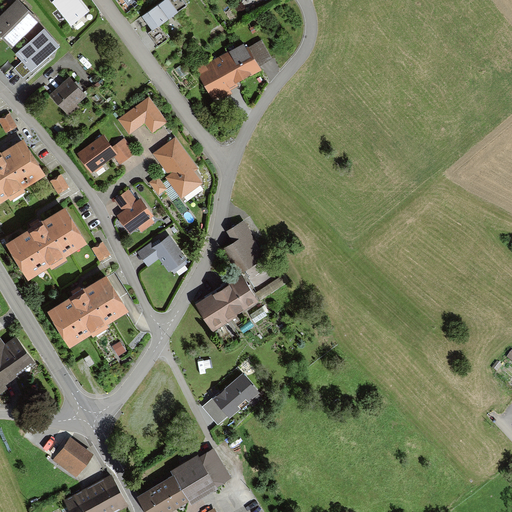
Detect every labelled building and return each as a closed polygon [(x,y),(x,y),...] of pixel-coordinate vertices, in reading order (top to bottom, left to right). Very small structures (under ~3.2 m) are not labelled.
[(50,0),(72,25),(90,10),(81,0),(50,0)] [(185,10),(177,0),(164,0),(139,18),(150,34),(185,10)] [(12,48),(39,22),(18,1),(0,18),(0,37),(1,37),(12,48)] [(45,28),(16,54),(22,61),(14,68),(23,78),(31,72),(31,73),(61,47),(45,28)] [(212,93),(256,71),(243,46),(200,68),(212,93)] [(86,96),(69,78),(50,96),(70,116),(78,108),(76,105),(86,96)] [(149,97),(118,119),(130,134),(144,124),(152,133),(168,122),(149,97)] [(17,127),(10,113),(0,118),(0,121),(6,133),(17,127)] [(91,173),(114,156),(117,154),(112,147),(103,134),(77,153),(91,173)] [(124,138),(112,147),(117,154),(114,156),(120,165),(136,154),(124,138)] [(175,138),(153,154),(169,176),(167,178),(182,198),(202,183),(194,172),(198,169),(175,138)] [(23,189),(45,175),(23,139),(0,153),(0,203),(9,198),(11,201),(25,192),(23,189)] [(69,188),(61,175),(50,181),(58,194),(69,188)] [(158,176),(150,183),(159,195),(167,189),(158,176)] [(142,232),(155,223),(151,217),(154,216),(141,198),(137,201),(129,190),(116,200),(124,211),(117,216),(130,234),(138,227),(142,232)] [(68,260),(65,256),(86,244),(65,210),(7,246),(28,281),(50,267),(51,270),(68,260)] [(223,250),(235,270),(257,256),(237,225),(225,233),(232,244),(223,250)] [(187,259),(169,235),(155,246),(152,242),(138,252),(149,267),(160,259),(169,272),(171,270),(174,273),(187,263),(185,260),(187,259)] [(110,254),(102,242),(92,248),(100,261),(110,254)] [(68,344),(125,309),(105,277),(48,313),(68,344)] [(256,300),(244,278),(196,305),(209,327),(256,300)] [(0,388),(34,363),(16,338),(8,344),(1,336),(0,336),(0,388)] [(121,342),(113,347),(119,357),(128,352),(121,342)] [(257,391),(242,374),(215,398),(230,414),(257,391)] [(75,475),(90,454),(69,439),(54,461),(75,475)] [(212,448),(136,496),(146,511),(161,511),(226,471),(212,448)] [(65,511),(104,511),(124,503),(110,473),(59,497),(65,511)]
